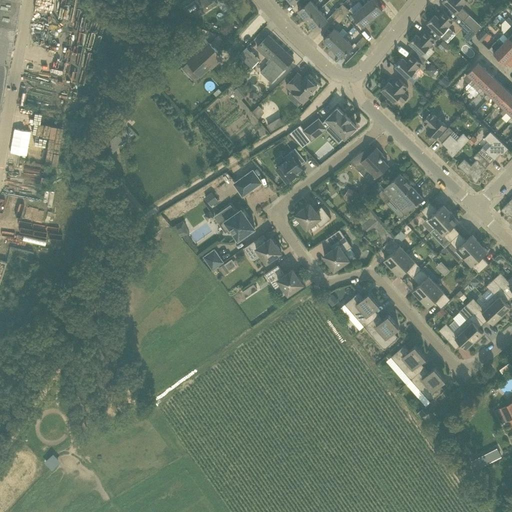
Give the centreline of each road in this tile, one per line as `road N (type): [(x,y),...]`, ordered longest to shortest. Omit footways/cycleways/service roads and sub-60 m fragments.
road 1 (track): [(0,449),(93,312),(138,224),(305,116),(339,76)]
road 2 (residential): [(385,123),(273,212),(324,287),(372,270),(462,374),(511,334)]
road 3 (residential): [(477,208),(385,123)]
road 4 (residential): [(354,77),(328,70),(260,0)]
